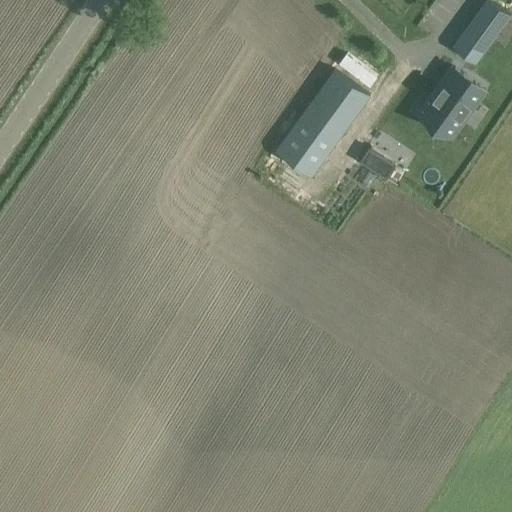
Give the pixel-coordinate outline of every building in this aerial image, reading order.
[(492,0),(485,0),(468,24),(490,41),(510,13),(492,0)] [(340,52),(334,63),(346,70),(345,73),(370,87),(378,73),(340,52)] [(437,100),(426,115),(450,132),(461,117),(464,119),(475,104),(471,102),(482,87),(455,66),(433,97),(437,100)] [(311,173),(369,94),(335,69),(276,148),(311,173)] [(369,146),(360,160),(387,177),(396,163),(369,146)]
